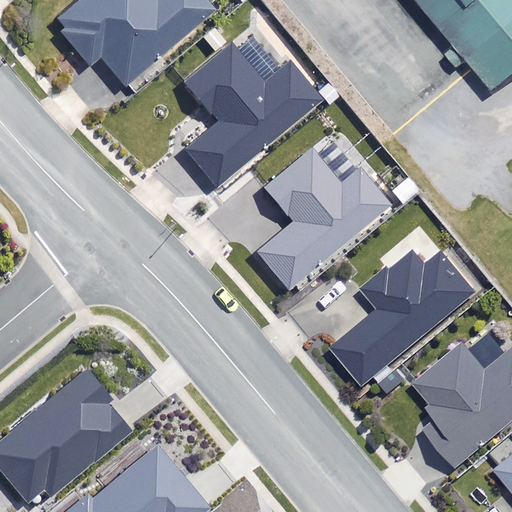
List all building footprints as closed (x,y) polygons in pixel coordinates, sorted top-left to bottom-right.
[(74,0),(49,22),(88,68),(99,59),(124,88),(213,12),(202,0),(74,0)] [(511,0),(394,0),(458,78),(511,34),(511,0)] [(262,86),(230,47),(185,84),(218,124),(184,152),(213,188),(318,101),(288,64),(262,86)] [(339,185),(311,151),(265,190),(291,221),(255,251),(288,290),(390,204),(360,168),(339,185)] [(428,267),(416,252),(365,292),(381,312),(333,350),(360,385),(476,294),(445,254),(428,267)] [(511,351),(488,372),(465,345),(417,386),(443,417),(428,430),(459,467),(511,421),(511,351)] [(0,440),(0,468),(28,502),(46,488),(53,497),(132,432),(108,403),(114,398),(89,368),(0,440)] [(208,511),(212,510),(160,445),(94,498),(90,492),(65,511),(208,511)] [(511,461),(499,473),(511,487),(511,461)]
